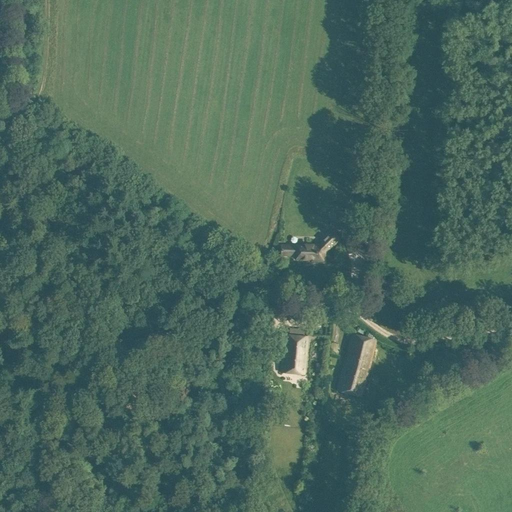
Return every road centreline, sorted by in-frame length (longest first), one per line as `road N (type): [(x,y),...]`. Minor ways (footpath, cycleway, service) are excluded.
road 1 (track): [(238,511),(251,419),(223,362),(219,334),(228,303),(248,278),(291,309),(333,300),(349,305),(391,337),(511,324)]
road 2 (track): [(248,278),(33,127),(0,92)]
